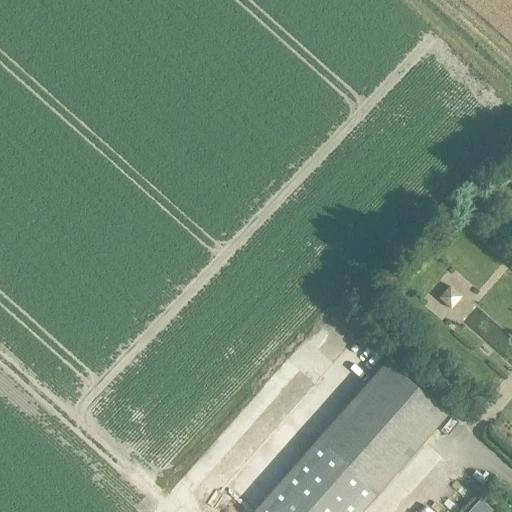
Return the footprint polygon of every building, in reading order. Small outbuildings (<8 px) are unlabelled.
[(509,169),(491,188),(511,206),(511,158),(506,166),(509,169)] [(461,296),(448,284),(437,297),(449,309),(461,296)] [(406,299),(388,319),(424,351),(442,331),(406,299)] [(388,319),(371,337),(408,370),(424,351),(388,319)] [(511,348),(495,334),(463,370),(482,388),(511,354),(511,348)] [(371,337),(354,356),(391,389),(408,370),(371,337)] [(511,354),(482,388),(501,405),(511,392),(511,354)] [(354,356),(337,376),(373,408),(391,389),(354,356)] [(511,392),(501,405),(511,414),(511,392)] [(272,399),(241,434),(261,452),(292,417),(272,399)] [(292,417),(261,452),(279,469),(311,434),(292,417)] [(311,434),(279,469),(299,486),(330,451),(311,434)] [(403,456),(385,477),(417,505),(435,485),(403,456)] [(385,477),(367,496),(385,511),(410,511),(417,505),(385,477)] [(199,493),(182,511),(218,511),(219,511),(199,493)] [(385,511),(367,496),(353,511),(385,511)] [(489,511),(492,510),(481,500),(469,511),(489,511)]
